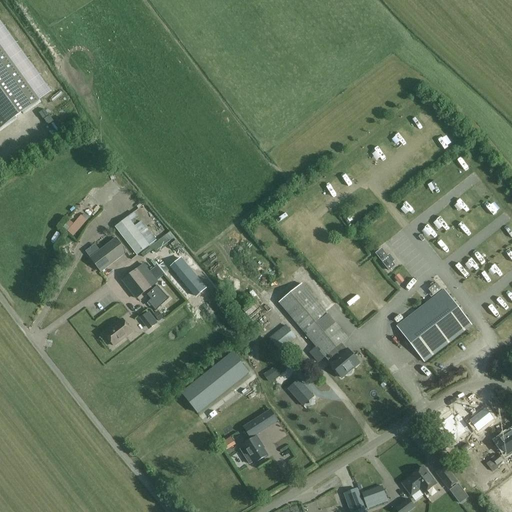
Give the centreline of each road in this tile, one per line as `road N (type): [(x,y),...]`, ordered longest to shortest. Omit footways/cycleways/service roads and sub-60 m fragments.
road 1 (unclassified): [(511,387),(461,389),(262,511)]
road 2 (track): [(432,128),(307,219),(386,313)]
road 3 (unclassified): [(0,297),(170,511)]
